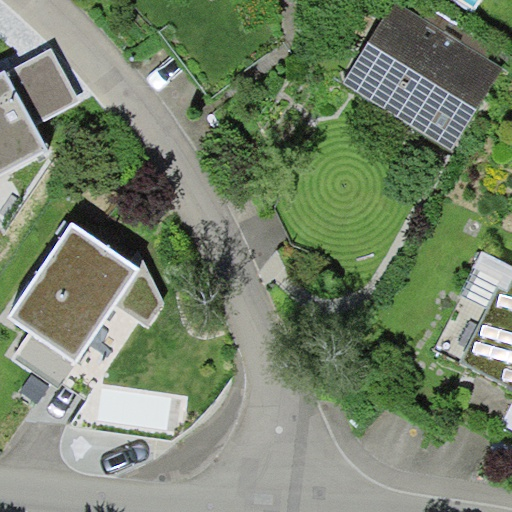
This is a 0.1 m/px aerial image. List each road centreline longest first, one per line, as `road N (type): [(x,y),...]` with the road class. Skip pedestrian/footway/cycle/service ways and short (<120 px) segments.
road 1 (residential): [(302,499),(277,358),(202,196),(48,0)]
road 2 (residential): [(0,487),(241,511),(302,499)]
